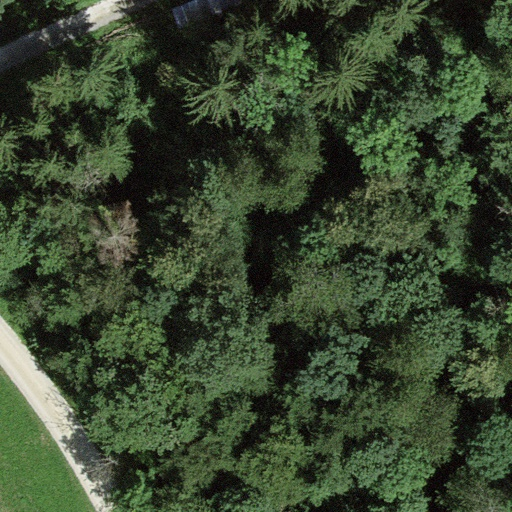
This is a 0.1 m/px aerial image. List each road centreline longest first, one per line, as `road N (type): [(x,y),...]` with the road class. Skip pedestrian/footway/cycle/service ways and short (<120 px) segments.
road 1 (track): [(0,348),(112,511)]
road 2 (track): [(0,54),(126,0)]
